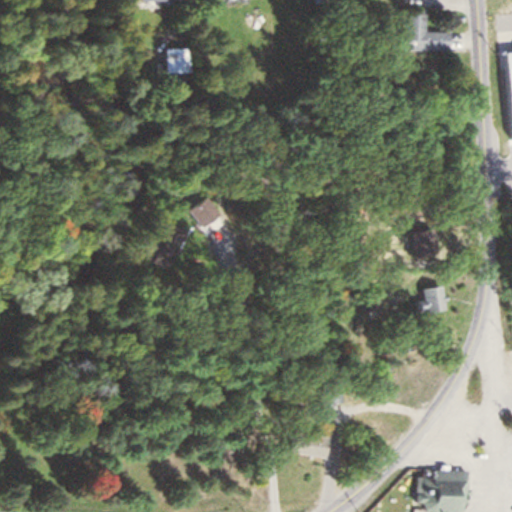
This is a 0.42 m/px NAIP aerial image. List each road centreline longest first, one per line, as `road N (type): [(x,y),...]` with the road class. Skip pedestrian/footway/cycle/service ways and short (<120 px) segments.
road 1 (residential): [(264,286),(263,407),(155,374),(118,343),(112,325),(118,272),(137,225),(175,192),(196,191),(251,222),(264,286)]
road 2 (residential): [(503,511),(473,0)]
road 3 (residential): [(488,304),(432,420),(332,511)]
